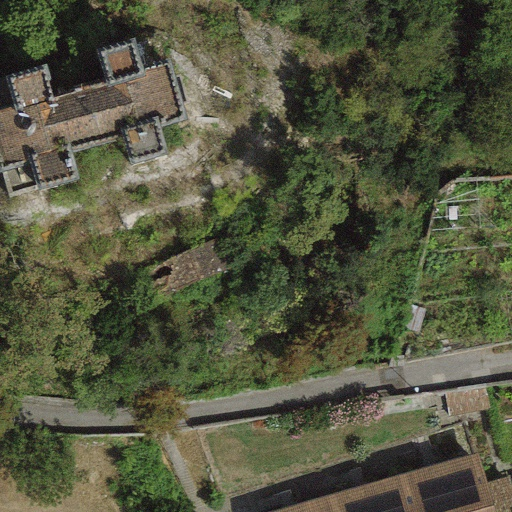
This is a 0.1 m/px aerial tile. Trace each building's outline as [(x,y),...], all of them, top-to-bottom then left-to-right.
[(42,67),(0,79),(0,170),(8,197),(36,188),(75,176),(67,150),(122,133),(131,162),(163,152),(155,126),(184,118),(167,63),(140,71),(131,40),(96,51),(104,82),(52,98),(42,67)] [(474,454),(403,474),(413,511),(491,511),(484,485),(474,454)] [(413,511),(403,474),(327,496),(332,511),(413,511)] [(511,511),(511,491),(507,477),(484,485),(491,511),(511,511)] [(332,511),(327,496),(271,511),(332,511)]
